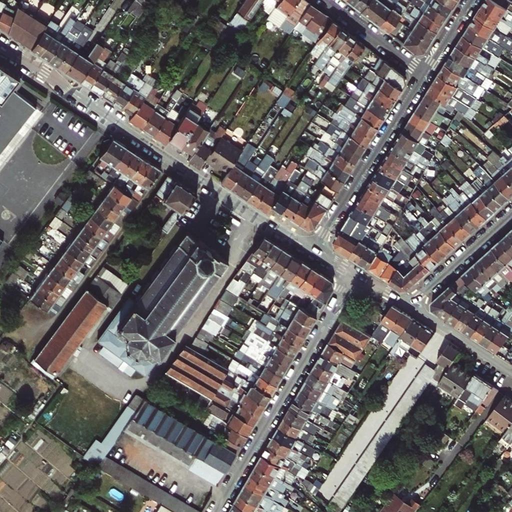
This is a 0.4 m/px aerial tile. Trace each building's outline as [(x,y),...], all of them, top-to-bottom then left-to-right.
[(134,0),(127,10),(138,17),(149,0),(134,0)] [(248,20),(260,3),(261,0),(244,0),(237,11),(248,20)] [(261,0),(260,3),(272,11),(279,0),(261,0)] [(291,31),(293,28),(308,5),(309,4),(304,0),(279,0),(272,11),(267,18),(274,23),(268,33),(272,36),(279,26),(280,26),(281,24),(291,31)] [(357,0),(353,5),(360,10),(368,0),(357,0)] [(368,0),(360,10),(369,17),(383,0),(368,0)] [(383,0),(369,17),(378,24),(391,8),(397,0),(383,0)] [(387,31),(397,19),(400,15),(402,12),(404,9),(407,6),(397,0),(391,8),(378,24),(387,31)] [(436,31),(441,23),(412,3),(413,2),(411,0),(407,6),(404,9),(436,31)] [(441,23),(446,15),(425,0),(420,0),(419,4),(414,1),(413,2),(412,3),(441,23)] [(425,0),(446,15),(452,7),(441,0),(425,0)] [(511,4),(511,2),(511,0),(486,0),(482,7),(502,19),(511,25),(511,4)] [(0,27),(7,33),(15,11),(6,7),(7,6),(0,1),(0,27)] [(7,33),(31,48),(49,22),(36,13),(28,8),(26,10),(18,5),(15,11),(7,33)] [(321,35),(331,20),(324,16),(325,15),(308,5),(293,28),(301,33),(306,26),(314,32),(315,31),(321,35)] [(74,12),(78,15),(82,9),(79,6),(74,12)] [(503,25),(499,24),(502,19),(482,7),(477,16),(507,35),(510,30),(503,25)] [(430,40),(436,31),(404,9),(402,12),(407,15),(409,17),(412,20),(408,26),(430,40)] [(69,28),(73,22),(78,15),(74,12),(65,26),(69,28)] [(193,23),(195,19),(186,12),(184,16),(193,23)] [(511,49),(511,38),(507,35),(477,16),(470,25),(489,37),(504,47),(511,51),(511,49)] [(215,40),(226,26),(214,17),(204,32),(215,40)] [(31,48),(40,54),(59,25),(58,25),(59,25),(51,19),(49,22),(31,48)] [(423,51),(430,40),(408,26),(401,22),(397,19),(387,31),(416,53),(423,51)] [(503,25),(510,30),(511,26),(511,25),(502,19),(499,24),(503,25)] [(318,58),(322,51),(340,27),(331,20),(321,35),(310,52),(318,58)] [(77,37),(81,40),(93,24),(89,21),(82,31),(77,37)] [(48,59),(57,65),(76,36),(82,27),(73,22),(69,28),(61,41),(48,59)] [(40,54),(48,59),(61,41),(58,39),(64,29),(64,28),(59,25),(40,54)] [(486,42),(489,37),(470,25),(465,34),(493,53),(494,53),(498,48),(490,42),(486,42)] [(58,39),(61,41),(69,28),(65,26),(64,28),(64,29),(58,39)] [(322,69),(347,32),(340,27),(322,51),(326,54),(317,66),(321,69),(322,69)] [(327,80),(337,66),(355,38),(347,32),(322,69),(323,69),(328,73),(322,81),(325,83),(327,80)] [(489,60),(493,53),(465,34),(458,44),(467,50),(490,64),(491,62),(489,60)] [(57,65),(65,70),(78,52),(74,49),(81,40),(77,37),(76,36),(57,65)] [(494,53),(499,56),(504,47),(489,37),(486,42),(490,42),(498,48),(494,53)] [(348,67),(351,62),(354,57),(363,45),(363,44),(355,38),(337,66),(340,69),(333,79),(335,80),(333,84),(335,86),(341,76),(348,67)] [(65,70),(79,80),(92,61),(99,51),(96,49),(98,46),(97,46),(99,42),(97,41),(96,40),(88,53),(87,58),(78,52),(65,70)] [(494,67),(490,64),(467,50),(458,44),(452,54),(477,70),(480,66),(489,72),(491,73),(494,67)] [(92,61),(98,65),(109,49),(103,45),(99,51),(92,61)] [(354,57),(360,61),(369,49),(363,45),(354,57)] [(90,87),(101,94),(128,54),(129,51),(125,48),(116,62),(110,58),(103,68),(90,87)] [(314,64),(317,66),(326,54),(322,51),(318,58),(314,64)] [(111,101),(122,85),(131,71),(138,61),(128,54),(101,94),(111,101)] [(492,80),(486,76),(477,70),(452,54),(446,63),(459,71),(484,87),(486,89),(492,80)] [(79,80),(90,87),(103,68),(98,65),(92,61),(79,80)] [(405,82),(403,74),(385,61),(379,70),(376,68),(374,71),(401,88),(405,82)] [(0,99),(11,86),(19,76),(0,63),(0,99)] [(481,91),(484,87),(459,71),(446,63),(440,74),(472,94),(477,88),(481,91)] [(335,80),(333,79),(340,69),(337,66),(327,80),(333,84),(335,80)] [(477,70),(486,76),(489,72),(480,66),(477,70)] [(341,76),(346,79),(353,70),(351,69),(348,67),(341,76)] [(395,97),(401,88),(374,71),(369,67),(364,74),(359,70),(357,73),(363,77),(369,81),(395,97)] [(111,101),(122,107),(139,82),(136,80),(138,77),(131,71),(122,85),(111,101)] [(476,97),(472,94),(440,74),(434,82),(463,100),(471,106),(476,97)] [(335,86),(340,89),(346,79),(341,76),(335,86)] [(133,114),(143,99),(145,95),(148,91),(152,85),(138,77),(136,80),(139,82),(122,107),(133,114)] [(361,81),(367,85),(369,81),(363,77),(361,81)] [(389,107),(395,97),(369,81),(367,85),(361,81),(357,86),(389,107)] [(463,101),(463,100),(434,82),(429,91),(448,102),(450,98),(460,105),(461,104),(463,101)] [(383,116),(389,107),(357,86),(353,84),(351,87),(355,90),(354,92),(360,96),(357,100),(366,106),(383,116)] [(0,148),(35,105),(11,86),(0,99),(0,148)] [(290,98),(294,91),(286,86),(284,89),(282,92),(290,98)] [(156,103),(157,102),(163,92),(159,89),(151,100),(156,103)] [(173,96),(177,99),(182,92),(178,89),(173,96)] [(442,111),(448,102),(429,91),(423,100),(438,110),(438,109),(442,111)] [(351,96),(357,100),(360,96),(354,92),(351,96)] [(141,128),(153,136),(167,116),(166,115),(177,99),(173,96),(172,96),(166,104),(167,105),(165,107),(161,104),(157,109),(155,108),(141,128)] [(129,119),(141,128),(155,108),(154,107),(143,99),(133,114),(129,119)] [(169,137),(181,145),(199,118),(208,105),(200,100),(194,109),(190,106),(178,124),(169,137)] [(363,110),(366,106),(357,100),(354,105),(363,110)] [(439,112),(437,111),(438,110),(423,100),(416,110),(431,120),(432,118),(434,115),(436,117),(439,112)] [(377,126),(383,116),(366,106),(363,110),(354,105),(348,101),(345,105),(377,126)] [(469,110),(471,107),(463,101),(461,104),(469,110)] [(365,144),(371,135),(349,121),(340,115),(323,104),(320,108),(330,115),(336,119),(336,120),(339,122),(337,126),(365,144)] [(371,135),(377,126),(345,105),(343,104),(340,110),(342,112),(351,118),(349,121),(371,135)] [(0,162),(28,126),(41,110),(35,105),(0,148),(0,162)] [(450,114),(454,117),(459,109),(454,106),(449,114),(450,114)] [(454,117),(459,121),(464,113),(459,109),(454,117)] [(438,125),(431,120),(416,110),(410,121),(425,130),(427,126),(435,130),(437,127),(438,125)] [(349,121),(351,118),(342,112),(340,115),(349,121)] [(337,126),(339,122),(336,120),(336,119),(330,115),(328,120),(337,126)] [(497,122),(501,126),(508,120),(506,116),(505,115),(497,122)] [(165,144),(169,137),(178,124),(167,116),(153,136),(165,144)] [(181,145),(193,154),(208,132),(211,127),(199,118),(181,145)] [(447,130),(449,125),(452,122),(447,119),(443,125),(432,118),(431,120),(438,125),(447,130)] [(449,125),(455,129),(459,121),(454,118),(453,119),(452,122),(449,125)] [(424,144),(430,133),(425,130),(410,121),(404,131),(424,144)] [(489,128),(493,132),(501,126),(497,122),(497,121),(496,122),(489,128)] [(199,167),(205,159),(221,136),(225,129),(220,125),(213,136),(208,132),(193,154),(189,160),(199,167)] [(443,138),(445,133),(447,130),(438,125),(437,127),(441,129),(438,133),(439,136),(443,138)] [(365,144),(337,126),(331,135),(360,153),(365,144)] [(489,136),(493,133),(493,132),(489,128),(485,132),(489,136)] [(321,133),(329,138),(331,135),(323,130),(321,133)] [(427,145),(424,144),(404,131),(398,140),(430,160),(432,157),(433,154),(425,149),(427,145)] [(441,140),(446,145),(452,139),(445,133),(443,138),(441,140)] [(354,162),(360,153),(331,135),(329,138),(334,141),(330,147),(354,162)] [(228,172),(242,151),(221,136),(205,159),(213,165),(215,162),(220,166),(228,172)] [(105,177),(109,172),(127,146),(114,138),(112,137),(99,154),(101,156),(103,157),(99,162),(106,167),(102,174),(105,177)] [(328,145),(330,147),(334,141),(329,138),(325,143),(328,145)] [(425,169),(430,160),(398,140),(392,149),(409,159),(414,162),(421,167),(425,169)] [(435,150),(437,148),(440,143),(436,140),(433,146),(432,148),(435,150)] [(322,149),(325,151),(328,145),(325,143),(322,141),(319,146),(316,150),(320,152),(322,149)] [(349,170),(354,162),(330,147),(328,145),(325,151),(322,149),(320,152),(349,170)] [(109,172),(117,177),(135,151),(127,146),(109,172)] [(343,179),(349,170),(320,152),(316,150),(312,147),(310,146),(305,154),(343,179)] [(229,187),(242,169),(247,162),(245,160),(251,151),(245,147),(242,151),(228,172),(221,182),(229,187)] [(387,158),(403,168),(409,159),(392,149),(387,158)] [(255,168),(256,165),(264,154),(258,150),(250,161),(251,162),(256,165),(254,167),(255,168)] [(114,183),(122,189),(144,157),(135,151),(117,177),(114,183)] [(245,160),(247,162),(253,152),(251,151),(245,160)] [(256,165),(262,169),(270,158),(264,154),(256,165)] [(337,188),(343,179),(305,154),(302,158),(305,159),(312,164),(308,170),(317,175),(322,178),(326,181),(337,188)] [(133,192),(137,186),(152,162),(144,157),(122,189),(131,195),(133,192)] [(511,183),(511,168),(506,162),(501,157),(494,163),(511,183)] [(401,180),(407,171),(403,168),(387,158),(381,167),(401,180)] [(407,171),(408,171),(414,162),(409,159),(403,168),(407,171)] [(141,186),(146,189),(161,168),(152,162),(137,186),(139,188),(141,186)] [(229,187),(238,193),(255,168),(254,167),(256,165),(251,162),(250,164),(249,164),(245,171),(242,169),(229,187)] [(511,197),(511,196),(511,183),(494,163),(487,170),(499,184),(511,197)] [(246,199),(254,205),(273,177),(279,168),(275,164),(273,167),(272,166),(265,177),(262,175),(246,199)] [(262,175),(265,177),(272,166),(269,164),(265,171),(262,175)] [(259,173),(262,175),(265,171),(262,169),(256,165),(255,168),(260,171),(259,173)] [(402,180),(401,180),(381,167),(375,176),(395,189),(398,190),(399,187),(398,186),(402,180)] [(92,177),(95,173),(89,168),(86,172),(90,175),(92,177)] [(238,193),(246,199),(262,175),(259,173),(260,171),(255,168),(238,193)] [(271,205),(279,210),(297,185),(291,182),(295,176),(298,171),(295,169),(285,185),(271,205)] [(316,178),(317,175),(308,170),(308,169),(305,173),(308,175),(309,174),(316,178)] [(511,197),(499,184),(487,170),(479,177),(504,204),(511,197)] [(81,181),(84,184),(90,175),(86,172),(80,181),(81,181)] [(163,237),(174,222),(197,192),(168,173),(156,193),(179,209),(177,212),(175,211),(174,211),(173,212),(162,226),(155,221),(150,228),(163,237)] [(279,210),(289,217),(305,193),(303,192),(308,184),(304,181),(307,177),(308,175),(305,173),(301,179),(297,185),(279,210)] [(414,188),(416,185),(420,179),(417,177),(414,175),(410,182),(413,184),(412,186),(414,188)] [(291,182),(297,185),(301,179),(295,176),(291,182)] [(393,193),(395,189),(375,176),(370,185),(391,199),(393,200),(396,195),(393,193)] [(266,212),(271,205),(285,185),(273,177),(254,205),(266,212)] [(305,193),(309,187),(313,182),(307,177),(304,181),(308,184),(303,192),(305,193)] [(496,211),(504,204),(479,177),(472,183),(496,211)] [(289,217),(298,223),(326,181),(322,178),(314,190),(309,187),(305,193),(289,217)] [(79,193),(81,195),(87,186),(84,184),(81,181),(75,190),(79,193)] [(306,228),(313,227),(337,188),(326,181),(298,223),(306,228)] [(138,200),(131,195),(122,189),(114,183),(113,182),(108,189),(133,207),(138,200)] [(489,217),(496,211),(472,183),(469,186),(474,191),(469,195),(473,201),(489,217)] [(386,208),(391,199),(370,185),(364,194),(386,208)] [(409,197),(410,195),(414,188),(412,186),(409,185),(405,192),(408,193),(406,196),(409,197)] [(464,190),(469,195),(474,191),(469,186),(464,190)] [(480,225),(489,217),(473,201),(470,204),(461,194),(454,187),(449,191),(453,195),(456,198),(480,225)] [(127,215),(133,207),(108,189),(102,197),(127,215)] [(69,199),(72,201),(79,193),(75,190),(69,199)] [(470,204),(473,201),(469,195),(464,190),(461,194),(470,204)] [(138,200),(140,197),(133,192),(131,195),(138,200)] [(391,212),(386,208),(364,194),(358,203),(382,219),(385,221),(391,212)] [(445,202),(448,205),(456,198),(453,195),(445,202)] [(120,223),(127,215),(102,197),(96,206),(120,223)] [(472,232),(480,225),(456,198),(448,205),(457,215),(472,232)] [(62,207),(68,211),(74,203),(72,201),(69,199),(62,207)] [(376,228),(382,219),(358,203),(352,213),(371,225),(376,228)] [(398,217),(399,215),(404,207),(399,204),(395,211),(397,212),(396,215),(398,217)] [(454,218),(457,215),(448,205),(445,208),(454,218)] [(114,232),(120,223),(96,206),(90,214),(114,232)] [(456,247),(464,239),(449,222),(440,212),(434,206),(431,209),(433,211),(431,212),(435,216),(432,219),(456,247)] [(464,239),(472,232),(457,215),(454,218),(445,208),(440,212),(449,222),(464,239)] [(336,248),(350,257),(371,225),(352,213),(335,240),(336,248)] [(108,240),(114,232),(90,214),(84,223),(108,240)] [(50,224),(58,230),(64,222),(56,216),(50,224)] [(449,254),(456,247),(432,219),(429,222),(424,216),(419,221),(420,221),(428,230),(449,254)] [(440,261),(449,254),(428,230),(420,221),(416,225),(420,230),(419,231),(429,241),(425,244),(440,261)] [(102,249),(108,240),(84,223),(78,231),(102,249)] [(384,233),(388,235),(393,226),(390,224),(389,226),(388,226),(384,233)] [(350,257),(359,263),(380,230),(376,228),(371,225),(350,257)] [(359,263),(369,269),(381,247),(387,238),(388,235),(384,233),(380,230),(359,263)] [(96,257),(102,249),(78,231),(71,240),(96,257)] [(98,339),(145,374),(177,330),(180,330),(184,325),(183,323),(184,321),(187,320),(192,314),(191,312),(193,309),(196,309),(201,301),(200,299),(202,297),(205,297),(210,289),(209,287),(211,284),(214,284),(219,277),(218,275),(228,261),(218,254),(219,252),(199,237),(197,239),(187,231),(177,245),(174,245),(168,252),(169,254),(168,257),(165,257),(160,265),(161,267),(159,269),(156,270),(151,277),(151,279),(150,282),(147,282),(142,289),(143,290),(141,293),(139,293),(134,299),(130,296),(98,339)] [(425,244),(429,241),(419,231),(417,234),(425,244)] [(431,269),(440,261),(425,244),(417,234),(413,237),(409,232),(403,237),(404,238),(424,261),(431,269)] [(37,241),(46,247),(52,239),(44,233),(37,241)] [(511,238),(508,234),(500,241),(511,253),(511,238)] [(254,271),(265,253),(273,241),(263,235),(246,259),(251,261),(249,264),(250,265),(242,277),(235,273),(225,288),(226,289),(238,296),(240,292),(254,271)] [(423,277),(431,269),(424,261),(404,238),(397,247),(410,259),(422,273),(420,274),(423,277)] [(90,266),(96,257),(71,240),(65,248),(83,261),(90,266)] [(254,271),(263,277),(281,247),(273,241),(265,253),(254,271)] [(511,253),(500,241),(493,247),(511,268),(511,253)] [(268,291),(269,290),(292,254),(281,247),(263,277),(259,283),(263,285),(261,287),(268,291)] [(402,291),(409,289),(423,277),(420,274),(422,273),(410,259),(401,270),(388,261),(392,254),(381,247),(369,269),(402,291)] [(507,274),(511,270),(511,268),(493,247),(486,254),(509,280),(511,279),(507,274)] [(77,270),(83,261),(65,248),(59,257),(77,270)] [(279,295),(280,294),(301,260),(292,254),(269,290),(279,295)] [(507,282),(509,280),(486,254),(478,261),(498,283),(503,278),(507,282)] [(83,275),(77,270),(59,257),(53,265),(77,283),(83,275)] [(290,300),(297,288),(311,266),(301,260),(280,294),(287,298),(290,300)] [(502,287),(498,283),(478,261),(471,267),(494,294),(502,287)] [(71,291),(77,283),(53,265),(47,273),(71,291)] [(300,296),(303,297),(319,271),(311,266),(297,288),(303,291),(300,296)] [(13,274),(18,278),(24,270),(19,267),(13,274)] [(492,296),(494,294),(471,267),(463,274),(469,280),(471,283),(478,291),(482,295),(483,296),(488,291),(492,296)] [(18,278),(22,281),(28,272),(24,269),(24,270),(18,278)] [(307,306),(308,307),(327,277),(319,271),(303,297),(298,305),(305,309),(307,306)] [(65,299),(71,291),(47,273),(41,282),(65,299)] [(7,283),(11,286),(18,278),(13,274),(7,283)] [(112,307),(123,293),(96,274),(86,289),(108,304),(112,307)] [(464,285),(469,280),(463,274),(458,279),(464,285)] [(305,309),(316,315),(333,287),(331,279),(327,277),(308,307),(307,306),(305,309)] [(498,283),(502,287),(507,282),(503,278),(498,283)] [(432,310),(439,315),(451,297),(457,291),(456,289),(460,286),(456,281),(432,303),(432,310)] [(59,308),(65,299),(41,282),(35,290),(59,308)] [(24,295),(29,299),(35,290),(30,286),(24,295)] [(439,315),(447,320),(463,295),(459,293),(464,289),(462,287),(458,291),(457,291),(451,297),(439,315)] [(35,358),(57,374),(108,304),(86,289),(35,358)] [(221,299),(233,306),(239,296),(238,296),(226,289),(220,299),(221,299)] [(52,317),(59,308),(35,290),(29,299),(29,300),(52,317)] [(456,325),(464,331),(480,306),(474,302),(477,297),(482,295),(478,291),(475,296),(456,325)] [(485,298),(487,300),(492,296),(488,291),(483,296),(485,298)] [(248,301),(250,298),(240,292),(238,296),(239,296),(248,301)] [(447,320),(456,325),(475,296),(472,294),(469,299),(463,295),(447,320)] [(474,302),(480,306),(483,301),(477,297),(474,302)] [(295,315),(311,324),(316,315),(305,309),(298,305),(290,300),(287,298),(284,303),(288,305),(287,306),(297,311),(295,315)] [(227,315),(228,315),(233,306),(221,299),(216,308),(227,315)] [(257,307),(268,313),(272,305),(262,299),(257,307)] [(500,312),(501,310),(503,307),(498,304),(495,309),(494,308),(491,313),(494,315),(497,310),(500,312)] [(385,339),(404,311),(393,305),(386,315),(381,323),(381,324),(373,335),(372,336),(382,343),(385,339)] [(464,331),(472,336),(491,307),(489,305),(486,310),(480,306),(464,331)] [(305,335),(311,324),(295,315),(282,307),(278,313),(282,315),(279,320),(305,335)] [(472,336),(481,342),(500,312),(497,310),(494,315),(491,313),(494,308),(491,307),(472,336)] [(223,323),(227,315),(216,308),(211,316),(223,323)] [(372,318),(381,323),(386,315),(378,309),(372,318)] [(385,339),(395,345),(414,318),(404,311),(385,339)] [(497,352),(501,347),(511,332),(511,320),(510,319),(511,316),(511,311),(508,318),(508,317),(488,347),(497,352)] [(481,342),(488,347),(508,317),(500,312),(481,342)] [(216,334),(218,335),(224,325),(208,316),(202,326),(216,334)] [(299,344),(305,335),(279,320),(272,316),(270,320),(278,325),(275,330),(299,344)] [(330,342),(357,358),(372,336),(373,335),(347,319),(344,318),(330,342)] [(399,345),(407,350),(425,325),(414,318),(395,345),(391,352),(393,353),(399,345)] [(294,354),(299,344),(275,330),(257,320),(252,329),(263,336),(294,354)] [(411,353),(417,358),(436,332),(425,325),(407,350),(404,353),(408,356),(411,353)] [(197,334),(211,342),(216,334),(202,326),(197,334)] [(511,332),(501,347),(508,353),(505,358),(511,362),(511,332)] [(190,346),(202,353),(208,342),(196,335),(190,346)] [(288,364),(294,354),(263,336),(260,340),(266,343),(262,348),(288,364)] [(355,362),(357,358),(330,342),(325,352),(351,368),(355,362)] [(447,370),(453,362),(462,349),(450,342),(437,360),(440,362),(435,369),(437,370),(433,376),(441,381),(447,370)] [(248,432),(265,402),(223,378),(228,369),(202,353),(190,346),(185,343),(166,370),(202,391),(196,402),(214,413),(248,432)] [(282,373),(288,364),(262,348),(257,345),(251,355),(282,373)] [(277,383),(282,373),(251,355),(244,350),(241,356),(248,360),(245,364),(277,383)] [(353,378),(358,372),(351,368),(325,352),(319,361),(338,372),(341,375),(343,373),(349,376),(353,378)] [(271,393),(277,383),(245,364),(240,361),(234,372),(271,393)] [(341,375),(338,372),(319,361),(313,371),(336,383),(341,375)] [(328,505),(334,511),(339,511),(433,376),(437,370),(435,369),(426,362),(328,505)] [(361,374),(364,369),(355,362),(351,368),(358,372),(361,374)] [(439,382),(450,389),(464,369),(453,362),(447,370),(441,381),(439,382)] [(265,402),(271,393),(234,372),(228,369),(223,378),(265,402)] [(450,389),(460,396),(475,374),(468,369),(467,371),(464,369),(450,389)] [(338,385),(336,383),(313,371),(308,380),(333,395),(341,399),(343,395),(335,390),(338,385)] [(487,398),(492,401),(499,390),(500,390),(475,374),(460,396),(455,404),(462,409),(467,402),(478,410),(487,398)] [(327,404),(333,395),(308,380),(303,389),(326,403),(327,404)] [(323,407),(326,403),(303,389),(297,399),(332,419),(335,414),(323,407)] [(487,418),(505,432),(511,423),(511,397),(506,394),(487,418)] [(117,424),(124,429),(145,399),(138,395),(117,424)] [(327,404),(335,408),(341,399),(333,395),(327,404)] [(225,472),(236,452),(221,443),(145,399),(124,429),(193,469),(200,457),(225,472)] [(329,424),(332,419),(297,399),(292,408),(315,421),(317,417),(329,424)] [(325,428),(315,421),(292,408),(286,417),(310,431),(317,436),(320,431),(323,432),(325,428)] [(221,443),(236,452),(248,432),(214,413),(208,424),(226,435),(221,443)] [(306,438),(310,431),(286,417),(280,427),(314,447),(316,443),(306,438)] [(511,441),(511,423),(505,432),(498,442),(506,449),(511,441)] [(101,447),(107,451),(124,429),(117,424),(101,447)] [(317,448),(314,447),(280,427),(275,436),(309,455),(312,457),(317,448)] [(304,465),(309,455),(275,436),(270,445),(304,465)] [(298,474),(304,465),(270,445),(265,454),(298,474)] [(295,479),(298,474),(265,454),(259,465),(292,484),(295,487),(299,490),(301,485),(295,479)] [(176,511),(201,511),(202,511),(103,456),(96,467),(162,504),(176,511)] [(292,484),(259,465),(253,474),(284,492),(287,487),(293,490),(295,487),(292,484)] [(290,497),(284,492),(253,474),(247,484),(285,506),(290,497)] [(316,494),(320,488),(305,479),(303,482),(316,494)] [(281,511),(285,506),(247,484),(242,494),(272,511),(281,511)] [(272,511),(242,494),(237,502),(252,511),(272,511)] [(379,511),(414,511),(407,506),(404,509),(390,497),(379,511)] [(252,511),(237,502),(231,511),(252,511)]
